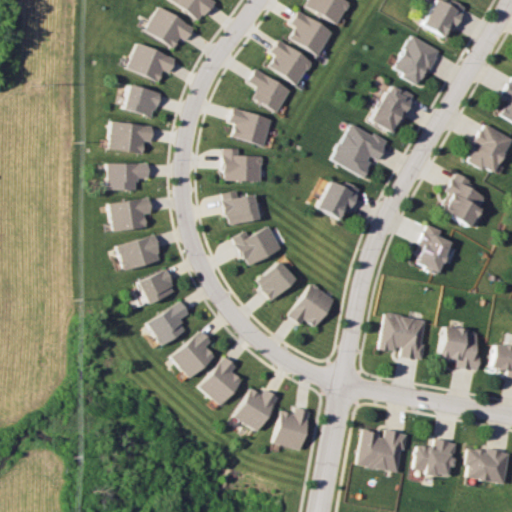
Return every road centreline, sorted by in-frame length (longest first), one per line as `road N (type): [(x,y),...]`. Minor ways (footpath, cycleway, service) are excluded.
road 1 (residential): [(314,511),(359,279),(386,212),(506,0)]
road 2 (residential): [(340,383),(273,352),(225,308),(189,240),(179,163),(206,74),(259,0)]
road 3 (residential): [(340,383),(511,415)]
